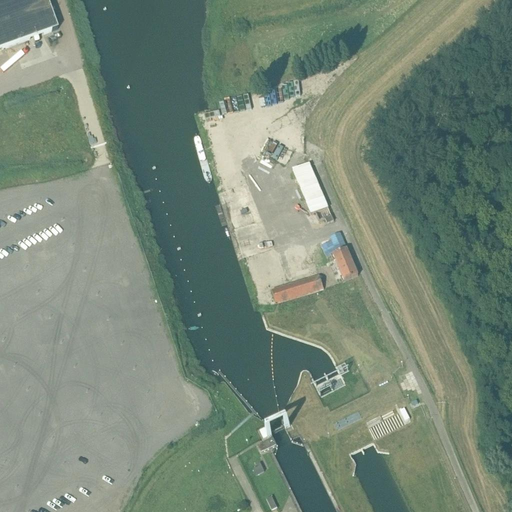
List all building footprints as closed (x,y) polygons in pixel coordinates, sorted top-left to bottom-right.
[(0,0),(0,51),(17,45),(57,31),(46,0),(0,0)] [(12,60),(21,56),(22,57),(22,58),(24,59),(27,60),(29,60),(31,60),(32,58),(34,56),(34,55),(35,54),(35,52),(35,51),(34,49),(34,48),(33,47),(31,45),(29,45),(27,44),(25,45),(23,46),(21,48),(19,46),(8,50),(12,60)] [(331,216),(310,165),(309,165),(293,172),(312,216),(315,214),(319,222),(325,220),(327,225),(334,222),(331,216)] [(340,278),(342,283),(358,276),(340,234),(331,238),(332,242),(321,247),(326,257),(330,255),(333,261),(335,260),(342,276),(340,278)] [(276,305),(323,290),(319,276),(271,291),(276,305)] [(261,453),(263,453),(276,446),(273,440),(258,447),(261,453)] [(256,477),(259,475),(264,473),(260,464),(257,465),(258,468),(253,470),(256,477)] [(272,511),(277,509),(271,498),(266,500),(272,511)]
